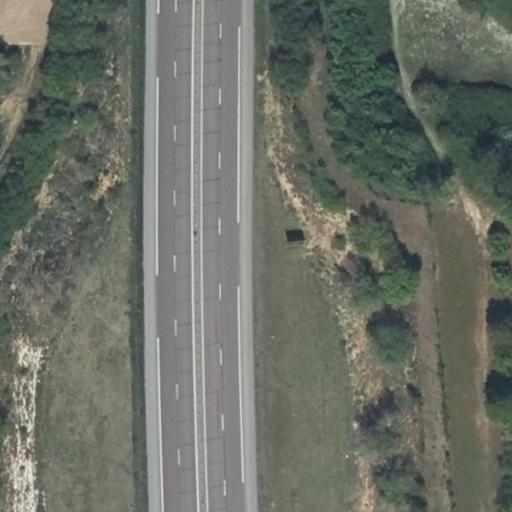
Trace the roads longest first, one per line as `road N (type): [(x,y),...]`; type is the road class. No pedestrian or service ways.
road 1 (motorway): [(226,511),(221,0)]
road 2 (motorway): [(176,0),(181,511)]
